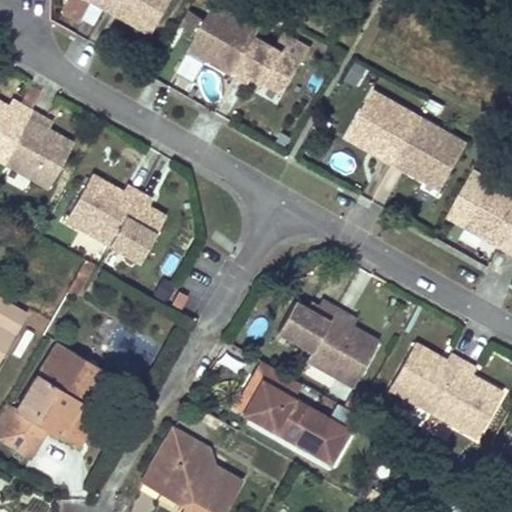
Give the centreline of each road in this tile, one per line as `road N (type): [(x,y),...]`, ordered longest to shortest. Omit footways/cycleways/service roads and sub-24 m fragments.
road 1 (residential): [(286,199),(0,37)]
road 2 (residential): [(511,327),(286,199)]
road 3 (residential): [(205,327),(286,199)]
